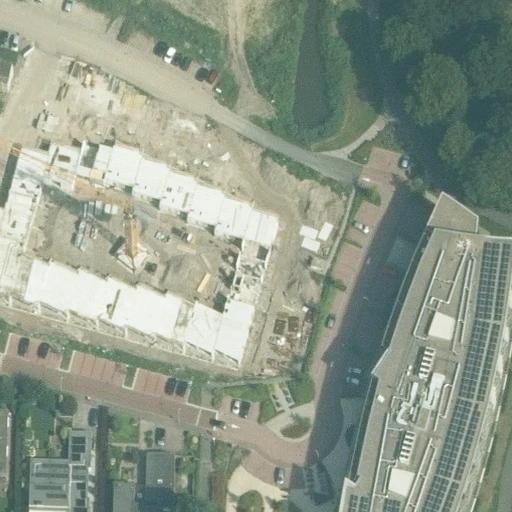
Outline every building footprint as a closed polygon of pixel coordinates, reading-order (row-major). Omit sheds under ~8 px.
[(246,53),(252,0),(99,0),(234,60),(246,53)] [(0,93),(8,95),(13,77),(0,73),(0,93)] [(0,301),(8,305),(8,308),(8,309),(10,310),(12,301),(37,313),(36,316),(37,317),(39,318),(41,309),(66,321),(65,324),(65,325),(68,326),(70,317),(95,329),(94,332),(94,333),(96,334),(99,325),(124,337),(123,340),(123,341),(125,342),(128,333),(153,345),(152,348),(152,349),(154,350),(157,341),(182,353),(181,356),(181,357),(183,358),(185,349),(211,362),(210,364),(210,365),(212,366),(214,358),(239,370),(237,373),(239,373),(240,368),(244,370),(245,368),(240,367),(247,343),(252,344),(252,341),(248,340),(255,316),(259,317),(260,314),(255,313),(262,288),(267,290),(267,287),(263,286),(270,261),(274,262),(275,260),(271,259),(278,234),(282,235),(282,234),(278,233),(281,221),(280,220),(280,223),(254,216),(256,209),(254,207),(252,212),(226,205),(229,195),(226,194),(225,199),(198,192),(201,182),(199,181),(197,186),(171,179),(174,169),(171,168),(170,173),(143,165),(146,156),(144,155),(142,160),(116,152),(119,143),(116,142),(113,154),(86,147),(87,145),(84,145),(81,158),(54,151),(55,149),(52,149),(49,161),(23,154),(23,153),(22,153),(20,161),(19,161),(19,162),(13,187),(12,186),(11,189),(12,189),(5,214),(4,214),(3,216),(4,216),(0,231),(0,301)] [(471,511),(475,502),(480,487),(484,472),(488,457),(488,456),(492,441),(496,426),(500,410),(503,394),(506,378),(509,362),(511,346),(511,345),(511,264),(476,260),(478,239),(455,224),(432,209),(432,208),(414,248),(413,249),(423,256),(430,260),(424,273),(419,286),(412,281),(402,275),(402,276),(389,309),(378,339),(368,368),(361,394),(371,400),(365,423),(363,430),(362,430),(357,429),(357,427),(356,426),(350,454),(345,477),(352,482),(349,493),(349,496),(347,508),(347,511),(346,511),(471,511)] [(69,437),(68,466),(30,464),(28,511),(88,511),(91,437),(69,437)] [(114,490),(112,511),(172,511),(175,460),(147,459),(145,493),(138,493),(138,490),(114,490)]
